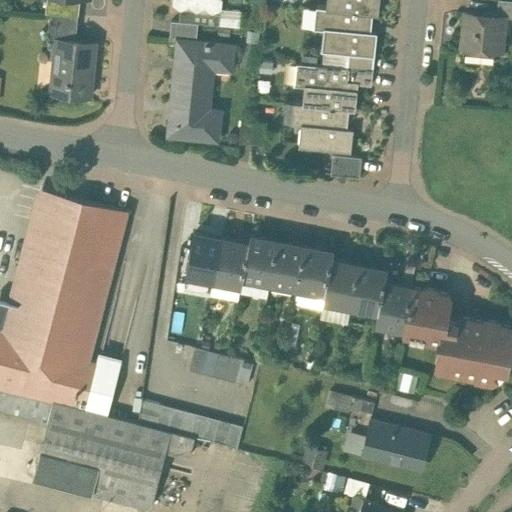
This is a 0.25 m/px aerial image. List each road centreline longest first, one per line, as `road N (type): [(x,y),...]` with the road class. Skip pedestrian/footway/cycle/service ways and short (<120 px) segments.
road 1 (residential): [(396,210),(116,158)]
road 2 (residential): [(416,0),(396,210)]
road 3 (residential): [(116,158),(130,0)]
road 4 (residential): [(511,263),(396,210)]
